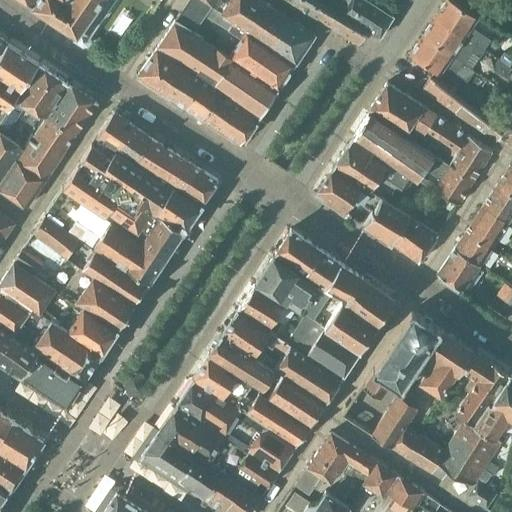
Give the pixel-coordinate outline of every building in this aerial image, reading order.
[(36,0),(32,6),(77,35),(73,41),(83,47),(88,46),(91,41),(89,36),(112,0),(36,0)] [(210,8),(198,0),(188,0),(176,19),(194,31),(210,8)] [(314,34),(261,0),(198,0),(210,8),(243,29),(294,63),(314,34)] [(317,0),(296,0),(294,4),(297,6),(316,18),(325,5),(317,0)] [(345,0),(349,2),(341,15),(368,32),(378,38),(392,16),(366,0),(345,0)] [(449,0),(446,0),(435,18),(483,49),(488,40),(471,29),(477,20),(486,26),(487,25),(449,0)] [(341,15),(325,5),(316,18),(359,45),(366,34),(368,32),(341,15)] [(435,18),(422,36),(465,63),(472,53),(479,57),(484,50),(483,49),(435,18)] [(157,47),(154,51),(178,66),(191,75),(201,82),(219,93),(257,119),(276,90),(224,57),(227,53),(194,31),(176,19),(157,45),(157,47)] [(243,29),(227,53),(224,57),(276,90),(294,63),(243,29)] [(465,63),(422,36),(410,55),(440,75),(443,71),(452,77),(456,70),(465,76),(471,67),(465,63)] [(0,54),(8,43),(0,37),(0,54)] [(8,43),(0,54),(0,103),(8,109),(17,96),(39,64),(8,43)] [(178,66),(154,51),(136,75),(162,91),(178,66)] [(498,60),(511,69),(511,68),(510,67),(511,64),(511,57),(504,52),(498,60)] [(511,69),(498,60),(492,69),(505,79),(511,69)] [(8,109),(0,121),(0,131),(5,135),(25,104),(45,117),(47,115),(48,116),(69,84),(39,64),(18,96),(8,109)] [(178,66),(162,91),(175,100),(191,75),(178,66)] [(191,75),(175,100),(185,107),(201,82),(191,75)] [(456,112),(463,103),(429,77),(422,88),(456,112)] [(485,91),(472,81),(465,91),(478,100),(485,91)] [(219,93),(201,82),(185,107),(202,118),(219,93)] [(387,82),(370,108),(410,135),(427,108),(387,82)] [(69,84),(48,116),(75,134),(97,102),(69,84)] [(257,119),(219,93),(202,118),(240,144),(257,119)] [(463,103),(456,112),(496,140),(498,139),(511,148),(511,125),(509,126),(507,127),(505,129),(502,133),(463,103)] [(452,163),(433,151),(410,135),(370,108),(369,110),(354,134),(384,154),(416,176),(415,177),(418,179),(427,165),(443,176),(452,163)] [(427,108),(410,135),(433,151),(451,123),(427,108)] [(148,135),(114,111),(96,136),(114,149),(130,160),(148,135)] [(47,115),(45,117),(23,148),(14,161),(43,181),(75,134),(48,116),(47,115)] [(470,136),(451,123),(433,151),(452,163),(470,136)] [(0,179),(14,161),(23,148),(5,135),(0,131),(0,179)] [(354,134),(333,166),(371,190),(378,178),(402,194),(415,177),(416,176),(384,154),(354,134)] [(200,205),(217,179),(186,160),(150,137),(148,135),(130,160),(159,178),(191,200),(200,205)] [(470,136),(452,163),(474,178),(492,151),(470,136)] [(130,226),(170,250),(200,205),(191,200),(159,178),(130,160),(114,149),(110,156),(91,143),(78,164),(64,187),(106,214),(108,211),(130,225),(130,226)] [(14,161),(0,179),(0,187),(27,206),(43,181),(14,161)] [(458,204),(474,180),(473,179),(474,178),(452,163),(443,176),(434,190),(435,190),(436,188),(458,204)] [(511,164),(498,183),(511,193),(511,164)] [(333,166),(316,193),(344,212),(355,198),(373,210),(381,197),(371,190),(333,166)] [(511,213),(511,193),(498,183),(483,205),(506,222),(511,213)] [(64,187),(47,210),(82,234),(80,236),(95,246),(149,281),(170,250),(130,226),(130,225),(108,211),(106,214),(64,187)] [(370,213),(363,223),(363,224),(419,261),(422,255),(431,241),(438,234),(414,218),(417,213),(397,200),(397,199),(393,205),(381,197),(373,210),(370,213)] [(506,222),(483,205),(464,232),(489,250),(506,222)] [(370,213),(360,206),(353,217),(363,223),(370,213)] [(31,233),(66,256),(80,236),(82,234),(47,210),(45,213),(31,233)] [(0,243),(14,222),(0,212),(0,243)] [(291,229),(275,252),(307,274),(324,251),(291,229)] [(464,232),(454,248),(479,265),(489,250),(464,232)] [(14,259),(13,260),(55,288),(74,300),(76,299),(118,327),(134,302),(92,273),(82,266),(66,256),(31,233),(14,259)] [(95,246),(80,236),(66,256),(82,266),(92,273),(134,302),(147,283),(149,281),(95,246)] [(454,248),(436,273),(463,291),(465,289),(464,288),(479,265),(454,248)] [(324,251),(307,274),(325,287),(328,283),(329,284),(342,263),(324,251)] [(331,294),(274,254),(256,281),(305,314),(313,319),(314,319),(331,294)] [(55,288),(13,260),(0,281),(0,355),(13,333),(21,321),(30,306),(38,311),(55,288)] [(362,276),(342,263),(329,284),(348,296),(362,276)] [(342,301),(341,302),(377,326),(394,298),(362,276),(348,296),(344,303),(342,301)] [(238,308),(237,310),(268,329),(275,334),(282,323),(275,318),(284,303),(254,284),(238,308)] [(55,288),(38,311),(50,320),(65,330),(101,352),(117,327),(118,327),(76,299),(74,300),(55,288)] [(341,302),(324,326),(324,327),(360,351),(377,326),(341,302)] [(84,377),(101,352),(65,330),(50,320),(38,311),(30,306),(21,321),(13,333),(24,339),(33,345),(38,348),(84,377)] [(268,329),(237,310),(221,333),(276,370),(283,375),(288,378),(304,354),(286,342),(275,334),(268,329)] [(441,329),(412,310),(363,384),(379,395),(388,382),(400,389),(413,367),(423,373),(418,381),(443,398),(462,370),(475,351),(441,329)] [(305,314),(294,331),(286,342),(304,354),(342,379),(344,375),(360,351),(324,327),(324,326),(314,319),(313,319),(305,314)] [(282,323),(275,334),(286,342),(294,331),(282,323)] [(13,333),(0,355),(0,360),(21,375),(38,348),(33,345),(24,339),(13,333)] [(276,370),(221,333),(208,352),(253,383),(254,382),(262,387),(261,389),(269,394),(273,389),(269,386),(269,385),(266,383),(276,370)] [(84,377),(38,348),(21,375),(66,404),(84,378),(84,377)] [(475,351),(462,370),(473,378),(466,389),(470,392),(457,413),(467,420),(477,426),(510,375),(497,366),(475,351)] [(253,383),(208,352),(192,377),(193,377),(193,378),(241,409),(237,415),(242,418),(253,401),(245,396),(253,383)] [(342,379),(304,354),(288,378),(325,404),(342,379)] [(130,372),(122,382),(128,392),(141,394),(149,383),(142,372),(130,372)] [(261,389),(257,395),(309,428),(325,404),(288,378),(283,375),(273,389),(269,394),(261,389)] [(510,375),(477,426),(494,438),(508,416),(511,419),(511,376),(510,375)] [(241,409),(193,378),(176,403),(250,453),(262,435),(264,433),(242,418),(237,415),(241,409)] [(417,407),(398,393),(371,433),(392,447),(405,425),(406,424),(417,407)] [(253,401),(242,418),(264,433),(262,435),(266,437),(272,430),(296,446),(309,428),(257,395),(253,401)] [(158,429),(208,461),(234,478),(241,483),(249,471),(269,485),(279,471),(250,453),(176,403),(158,429)] [(13,420),(0,411),(0,446),(26,465),(42,439),(13,420)] [(446,451),(432,473),(442,479),(448,470),(472,486),(475,482),(484,468),(489,461),(501,442),(497,440),(494,438),(477,426),(467,420),(446,451)] [(405,425),(392,447),(404,456),(404,455),(411,460),(426,438),(406,424),(405,425)] [(208,461),(158,429),(141,455),(190,487),(208,461)] [(266,437),(262,435),(250,453),(279,471),(296,446),(272,430),(266,437)] [(331,432),(315,454),(340,471),(349,458),(343,454),(349,444),(331,432)] [(446,451),(426,438),(411,460),(432,473),(446,451)] [(377,461),(349,444),(343,454),(349,458),(357,464),(356,466),(369,475),(377,461)] [(0,486),(8,492),(26,465),(0,446),(0,486)] [(306,467),(325,479),(330,482),(329,484),(330,484),(337,474),(338,475),(340,472),(340,471),(315,454),(306,467)] [(340,471),(340,472),(341,471),(346,474),(332,495),(326,491),(319,502),(309,503),(295,493),(288,504),(298,511),(344,511),(369,475),(356,466),(357,464),(349,458),(340,471)] [(234,478),(208,461),(190,487),(223,509),(234,493),(240,497),(246,487),(241,483),(234,478)] [(377,461),(369,475),(344,511),(412,511),(425,493),(424,493),(425,492),(398,474),(377,461)] [(498,467),(489,461),(484,468),(491,474),(493,475),(498,467)] [(306,467),(294,485),(309,495),(314,487),(318,490),(325,479),(306,467)] [(475,482),(477,483),(468,496),(485,508),(494,495),(482,487),(491,474),(484,468),(475,482)] [(248,489),(246,487),(240,497),(234,493),(223,509),(228,511),(251,511),(253,509),(261,497),(248,489)] [(148,511),(117,491),(102,511),(148,511)] [(452,511),(425,493),(412,511),(452,511)]
